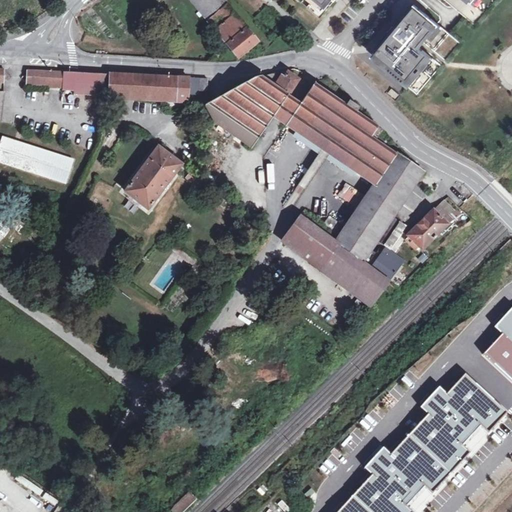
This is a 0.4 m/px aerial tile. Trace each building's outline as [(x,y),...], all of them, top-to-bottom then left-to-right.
[(180,0),(206,26),(224,8),(226,5),(221,0),(180,0)] [(298,0),(322,19),(337,0),(298,0)] [(442,0),(462,16),(476,27),(498,0),(442,0)] [(396,30),(376,54),(390,66),(387,71),(407,87),(418,97),(446,63),(459,48),(461,44),(448,33),(416,6),(396,30)] [(255,43),(224,8),(206,26),(238,59),(255,43)] [(65,74),(27,73),(27,88),(64,89),(65,74)] [(65,74),(64,89),(64,92),(75,92),(75,90),(76,74),(65,74)] [(76,74),(75,90),(102,91),(103,88),(108,88),(109,76),(76,74)] [(272,76),(256,80),(285,100),(298,82),(287,75),(281,82),(272,76)] [(108,88),(108,91),(108,98),(187,102),(188,97),(198,97),(198,93),(205,93),(205,79),(109,76),(108,88)] [(285,100),(256,80),(251,81),(205,106),(201,109),(213,129),(249,152),(272,119),(285,100)] [(374,186),(394,157),(373,141),(381,130),(359,115),(361,111),(348,103),(345,107),(314,87),(298,110),(286,128),(374,186)] [(272,119),(286,128),(298,110),(285,100),(272,119)] [(0,163),(65,182),(72,160),(0,138),(0,163)] [(182,165),(158,147),(141,170),(125,192),(148,210),(182,165)] [(394,157),(374,186),(365,199),(355,193),(348,202),(358,208),(343,229),(338,236),(358,249),(370,254),(375,247),(387,255),(403,233),(392,224),(424,179),(394,157)] [(186,181),(197,187),(201,181),(190,174),(186,181)] [(211,200),(223,209),(228,202),(217,193),(211,200)] [(434,212),(448,226),(453,221),(439,207),(434,212)] [(448,226),(434,212),(409,238),(422,250),(448,226)] [(331,232),(336,225),(326,218),(321,224),(331,232)] [(365,307),(386,282),(363,265),(299,219),(281,243),(365,307)] [(331,232),(338,236),(343,229),(336,225),(331,232)] [(363,265),(386,282),(398,268),(387,255),(375,247),(370,254),(363,265)] [(179,258),(182,254),(174,248),(171,253),(179,258)] [(194,263),(182,254),(179,258),(191,268),(194,263)] [(185,501),(190,506),(196,500),(191,495),(185,501)] [(183,511),(190,506),(185,501),(174,511),(173,511),(183,511)]
